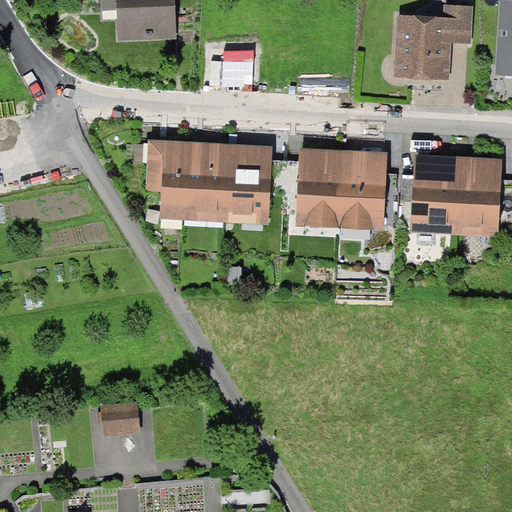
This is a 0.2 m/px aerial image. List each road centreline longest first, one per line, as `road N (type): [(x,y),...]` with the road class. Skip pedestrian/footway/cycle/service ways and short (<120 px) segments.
road 1 (residential): [(308,511),(239,412),(58,108)]
road 2 (residential): [(511,121),(58,108)]
